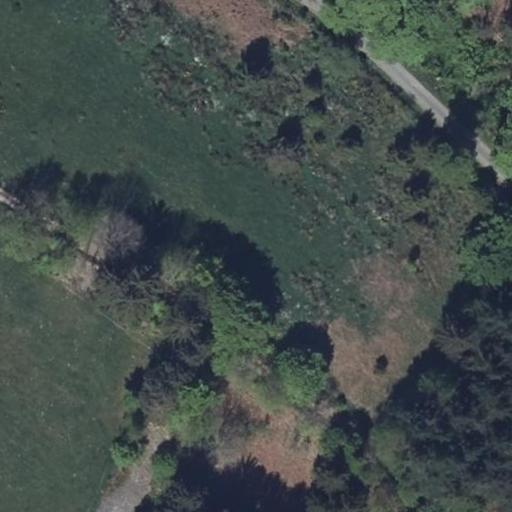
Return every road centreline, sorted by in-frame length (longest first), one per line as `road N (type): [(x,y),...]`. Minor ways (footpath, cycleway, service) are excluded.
road 1 (track): [(0,189),(140,271),(394,455),(456,511)]
road 2 (unclassified): [(317,0),(511,175)]
